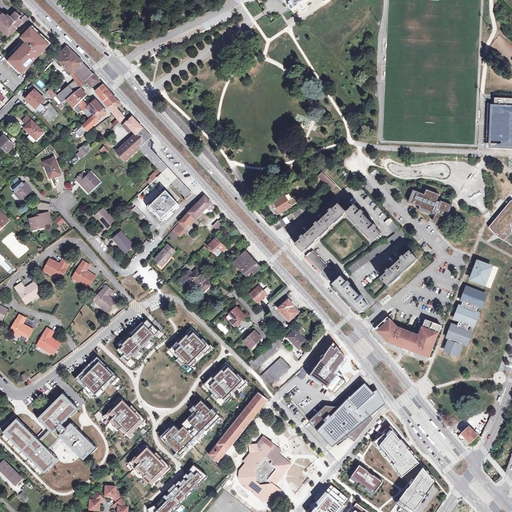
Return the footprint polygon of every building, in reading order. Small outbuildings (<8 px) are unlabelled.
[(285,0),(291,9),(296,5),(299,10),(300,11),(302,11),(303,11),(304,10),(305,10),(306,8),(306,7),(306,6),(302,0),(285,0)] [(0,27),(7,34),(8,33),(10,35),(21,23),(22,24),(28,19),(19,10),(12,17),(9,14),(6,17),(0,11),(0,27)] [(40,54),(51,43),(33,26),(22,38),(23,39),(5,59),(19,73),(21,71),(22,73),(37,58),(34,56),(38,52),(40,54)] [(86,80),(87,82),(91,87),(100,81),(83,63),(83,62),(67,47),(56,59),(72,74),(75,70),(84,81),(86,80)] [(75,82),(81,88),(86,83),(87,82),(86,80),(84,81),(75,70),(72,74),(71,75),(75,81),(75,82)] [(81,88),(75,82),(57,96),(62,103),(66,100),(68,98),(75,106),(73,108),(78,113),(84,109),(84,110),(84,111),(90,119),(82,125),(87,130),(88,131),(107,113),(96,100),(88,107),(82,100),(87,95),(81,88)] [(96,92),(108,107),(118,120),(112,125),(114,127),(125,118),(116,108),(121,104),(103,85),(103,86),(102,85),(100,87),(100,88),(96,92)] [(47,92),(52,98),(56,95),(51,89),(47,92)] [(41,102),(44,99),(34,90),(26,99),(35,108),(41,102)] [(68,98),(66,100),(73,108),(75,106),(68,98)] [(491,143),(499,143),(499,141),(502,142),(502,147),(511,147),(511,98),(495,98),(495,103),(488,103),(487,143),(491,143)] [(45,107),(44,105),(38,111),(49,121),(59,114),(50,103),(45,107)] [(151,138),(132,117),(124,124),(123,125),(123,126),(124,127),(129,132),(131,130),(135,134),(133,136),(133,137),(129,140),(116,152),(125,161),(141,146),(142,146),(144,144),(148,140),(151,138)] [(30,133),(36,138),(39,135),(39,134),(42,131),(32,120),(28,124),(25,128),(30,133)] [(87,130),(82,125),(78,129),(77,128),(73,130),(79,137),(87,130)] [(34,141),(36,138),(30,133),(28,135),(34,141)] [(0,138),(0,145),(6,151),(9,148),(10,149),(14,145),(3,135),(0,138)] [(171,183),(186,199),(191,194),(149,149),(150,148),(150,142),(148,140),(144,144),(142,146),(139,149),(158,169),(161,173),(171,183)] [(92,149),(88,144),(84,147),(83,146),(79,150),(80,152),(84,156),(92,149)] [(100,150),(104,155),(108,151),(104,146),(100,150)] [(70,160),(73,164),(79,160),(77,156),(70,160)] [(49,171),(52,178),(61,174),(55,158),(43,162),(47,172),(49,171)] [(161,173),(158,169),(150,177),(151,178),(147,181),(150,184),(157,177),(161,173)] [(77,180),(80,183),(82,181),(90,191),(100,182),(91,173),(87,176),(84,173),(77,180)] [(171,183),(161,173),(157,177),(167,187),(171,183)] [(323,173),(320,176),(332,189),(336,187),(323,173)] [(24,185),(20,180),(19,182),(16,179),(12,182),(15,185),(13,186),(17,191),(15,193),(21,200),(31,191),(25,184),(24,185)] [(89,192),(90,191),(82,181),(80,183),(89,192)] [(140,188),(143,191),(148,185),(146,183),(140,188)] [(177,202),(180,199),(168,187),(160,194),(161,195),(159,197),(158,196),(148,206),(162,221),(179,205),(177,202)] [(423,194),(415,191),(413,195),(411,194),(410,197),(412,198),(410,203),(420,206),(419,210),(435,216),(433,219),(443,223),(450,206),(437,201),(440,194),(425,189),(423,194)] [(274,225),(278,230),(334,196),(331,190),(303,207),(274,225)] [(291,192),(286,195),(283,190),(280,192),(283,197),(274,202),(281,213),(298,203),(291,192)] [(188,224),(190,226),(195,220),(202,213),(206,209),(212,203),(205,196),(195,206),(178,225),(169,235),(174,241),(179,236),(184,229),(188,224)] [(511,200),(511,201),(510,202),(489,227),(496,236),(505,241),(511,233),(511,232),(511,224),(511,223),(511,200)] [(382,233),(376,227),(377,226),(375,224),(374,225),(363,213),(364,212),(361,209),(360,210),(355,204),(353,206),(348,201),(342,207),(339,203),(332,209),(331,208),(328,210),(329,212),(318,222),(317,221),(314,224),(315,225),(304,236),(303,234),(300,237),(301,238),(295,244),(303,252),(346,212),(373,242),(382,233)] [(145,216),(136,207),(131,211),(140,221),(145,216)] [(111,217),(109,214),(103,208),(95,215),(108,230),(116,222),(111,217)] [(0,227),(1,226),(2,227),(9,220),(0,211),(0,227)] [(39,229),(39,227),(51,224),(48,213),(37,215),(37,217),(29,220),(32,230),(39,229)] [(390,218),(385,222),(395,233),(347,269),(352,274),(406,234),(390,218)] [(218,231),(220,229),(223,226),(218,221),(213,227),(218,231)] [(180,237),(190,226),(188,224),(184,229),(179,236),(180,237)] [(134,246),(121,232),(113,239),(126,253),(134,246)] [(210,248),(209,249),(213,253),(214,252),(218,256),(227,246),(218,236),(208,246),(210,248)] [(144,244),(148,248),(153,243),(149,239),(144,244)] [(423,248),(427,253),(431,249),(427,244),(423,248)] [(162,266),(175,252),(168,246),(156,260),(162,266)] [(335,274),(313,250),(307,256),(329,280),(335,274)] [(418,259),(410,250),(404,256),(402,255),(400,258),(401,259),(389,270),(388,268),(385,271),(387,272),(380,278),(388,286),(418,259)] [(260,267),(246,252),(235,262),(250,277),(260,267)] [(56,276),(56,277),(60,279),(65,269),(68,262),(63,259),(60,265),(58,264),(49,260),(44,270),(56,276)] [(0,263),(7,272),(11,269),(4,261),(0,263)] [(77,280),(89,287),(95,277),(87,272),(85,271),(89,265),(84,261),(79,268),(73,278),(77,280)] [(478,262),(471,279),(485,284),(492,267),(478,262)] [(193,274),(190,277),(203,291),(210,284),(197,270),(193,274)] [(368,305),(363,299),(364,298),(361,295),(360,296),(349,284),(350,283),(348,281),(347,282),(341,276),(333,284),(360,313),(363,310),(368,305)] [(27,288),(25,290),(21,283),(16,287),(20,294),(27,304),(30,301),(30,300),(41,292),(35,283),(27,288)] [(97,304),(98,303),(108,312),(116,303),(109,297),(108,297),(107,296),(112,290),(107,286),(102,292),(94,301),(97,304)] [(258,302),(266,295),(259,287),(251,294),(258,302)] [(455,318),(460,320),(460,322),(459,322),(458,325),(459,325),(458,327),(453,325),(448,337),(451,338),(447,347),(458,354),(461,346),(461,345),(462,342),(465,343),(470,332),(467,331),(470,324),(472,324),(477,314),(475,313),(477,306),(478,306),(484,295),(467,289),(462,300),(463,300),(461,308),(460,307),(455,318)] [(290,321),(300,311),(289,300),(279,310),(290,321)] [(235,320),(231,323),(235,327),(246,317),(237,307),(229,314),(230,315),(235,320)] [(395,316),(392,313),(376,327),(378,329),(389,340),(403,346),(406,347),(428,356),(432,345),(434,346),(442,326),(426,319),(419,336),(397,327),(392,322),(395,316)] [(14,334),(14,333),(27,340),(32,330),(24,325),(23,326),(22,325),(25,318),(20,315),(16,322),(15,322),(10,332),(14,334)] [(230,315),(226,318),(231,323),(235,320),(230,315)] [(150,316),(146,319),(150,323),(151,322),(158,330),(162,327),(154,319),(154,320),(150,316)] [(127,334),(117,344),(121,347),(117,350),(129,362),(159,331),(147,320),(144,324),(142,322),(134,330),(134,329),(127,335),(127,334)] [(42,348),(42,347),(54,354),(60,344),(52,339),(51,340),(50,338),(53,332),(48,329),(44,336),(43,336),(38,346),(42,348)] [(177,342),(169,350),(183,364),(186,362),(191,367),(196,361),(194,359),(202,351),(204,354),(211,348),(193,329),(189,333),(188,331),(180,338),(181,341),(179,343),(177,342)] [(243,338),(245,340),(255,331),(253,329),(243,338)] [(389,340),(378,329),(376,330),(388,342),(403,348),(403,346),(389,340)] [(300,349),(307,342),(296,330),(288,337),(300,349)] [(251,348),(262,338),(255,331),(244,341),(251,348)] [(315,365),(324,355),(322,353),(335,339),(330,333),(307,358),(315,365)] [(255,370),(284,344),(279,339),(251,365),(255,370)] [(346,359),(333,343),(310,376),(335,392),(346,380),(336,374),(346,359)] [(428,356),(406,347),(406,349),(427,357),(428,356)] [(447,347),(446,351),(457,356),(458,354),(447,347)] [(265,380),(266,380),(271,385),(276,381),(291,368),(282,358),(262,376),(265,380)] [(93,361),(76,379),(90,393),(89,395),(91,397),(95,394),(98,396),(110,383),(112,384),(118,378),(100,359),(95,363),(93,361)] [(212,376),(204,385),(218,399),(220,396),(225,401),(231,396),(229,394),(236,386),(239,389),(246,383),(227,364),(224,367),(223,366),(214,374),(216,375),(214,378),(212,376)] [(371,397),(375,394),(365,383),(354,393),(353,391),(336,407),(330,412),(327,409),(325,406),(310,420),(308,422),(324,439),(333,447),(346,436),(348,434),(350,436),(353,433),(358,437),(373,419),(369,417),(378,409),(374,402),(371,397)] [(227,432),(209,455),(219,462),(268,400),(259,393),(258,392),(238,418),(236,417),(224,431),(227,432)] [(77,407),(63,393),(37,419),(50,431),(39,441),(17,419),(1,432),(44,472),(47,469),(59,459),(48,449),(61,437),(79,457),(81,455),(84,458),(90,452),(92,454),(98,449),(73,424),(72,425),(65,420),(77,407)] [(131,408),(121,399),(104,416),(124,436),(126,433),(130,437),(132,435),(131,434),(145,420),(132,407),(131,408)] [(169,428),(159,437),(164,442),(169,448),(171,447),(178,453),(175,455),(178,458),(219,416),(200,400),(189,410),(192,413),(182,424),(184,426),(179,430),(172,423),(168,427),(169,428)] [(369,417),(373,419),(378,409),(369,417)] [(469,426),(459,436),(462,439),(463,438),(464,439),(465,437),(471,443),(478,436),(471,429),(473,428),(471,426),(469,427),(469,426)] [(403,441),(391,427),(380,434),(381,435),(376,438),(378,440),(373,444),(401,479),(420,463),(403,441)] [(246,463),(239,471),(243,474),(244,480),(241,485),(249,491),(251,489),(255,492),(253,494),(261,501),(262,500),(265,496),(270,496),(274,499),(281,491),(274,485),(278,480),(277,478),(281,473),(284,473),(290,464),(278,455),(280,451),(274,446),(263,437),(257,445),(252,445),(249,448),(250,453),(244,461),(246,463)] [(338,449),(342,452),(346,447),(349,449),(354,442),(347,437),(338,449)] [(146,446),(129,463),(152,485),(170,467),(162,459),(160,460),(146,446)] [(0,468),(16,485),(22,478),(5,461),(0,465),(0,468)] [(420,463),(401,479),(408,487),(409,486),(410,487),(424,468),(420,463)] [(170,511),(208,476),(194,464),(193,465),(190,470),(193,473),(156,507),(155,506),(148,510),(148,511),(170,511)] [(368,472),(359,466),(351,477),(374,494),(382,482),(373,476),(368,473),(368,472)] [(34,470),(40,475),(42,473),(37,467),(34,470)] [(408,489),(398,503),(400,505),(402,506),(410,511),(414,511),(427,494),(436,482),(424,468),(410,487),(409,488),(408,489)] [(114,496),(117,500),(122,496),(116,488),(116,487),(106,486),(105,496),(112,496),(114,496)] [(333,487),(311,511),(336,511),(347,499),(333,487)] [(22,492),(19,496),(25,502),(29,499),(22,492)] [(103,498),(98,493),(94,497),(94,500),(90,500),(90,510),(100,510),(100,503),(100,500),(103,498)] [(121,499),(116,503),(118,506),(118,509),(118,511),(128,511),(128,507),(125,507),(125,504),(121,499)]
